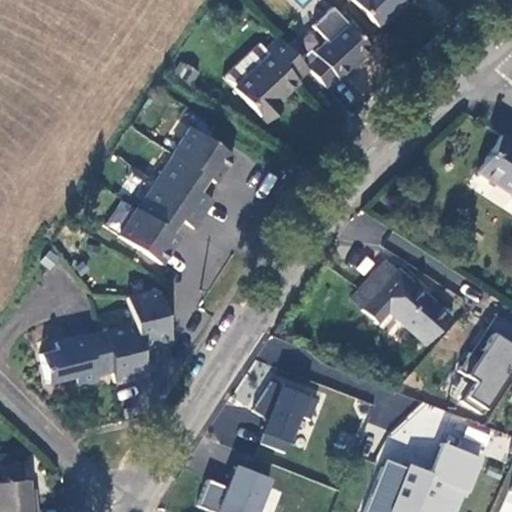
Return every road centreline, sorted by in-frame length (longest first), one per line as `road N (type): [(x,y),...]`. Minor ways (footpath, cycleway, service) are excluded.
road 1 (unclassified): [(487,55),(328,214),(127,511)]
road 2 (unknown): [(229,361),(511,442)]
